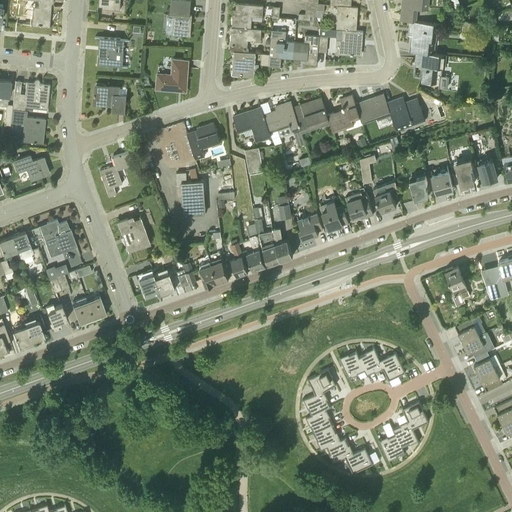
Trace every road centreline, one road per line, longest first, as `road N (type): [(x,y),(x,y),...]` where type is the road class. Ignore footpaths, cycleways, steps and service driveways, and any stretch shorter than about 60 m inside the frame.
road 1 (tertiary): [(0,392),(511,214)]
road 2 (residential): [(511,191),(131,321)]
road 3 (residential): [(205,103),(302,82),(376,79),(389,55),(379,0)]
road 4 (residential): [(450,368),(409,276),(511,239)]
road 5 (residential): [(131,321),(82,185)]
road 6 (residential): [(72,147),(205,103)]
road 7 (residential): [(131,321),(0,368)]
road 8 (residential): [(393,393),(359,390),(344,412),(352,423),(370,425),(394,398)]
